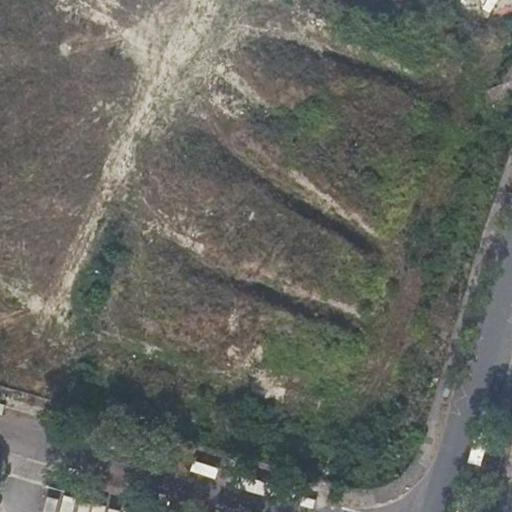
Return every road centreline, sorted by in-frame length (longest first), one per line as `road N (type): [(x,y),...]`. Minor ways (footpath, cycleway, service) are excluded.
road 1 (unclassified): [(287,511),(0,424)]
road 2 (unclassified): [(511,309),(444,511)]
